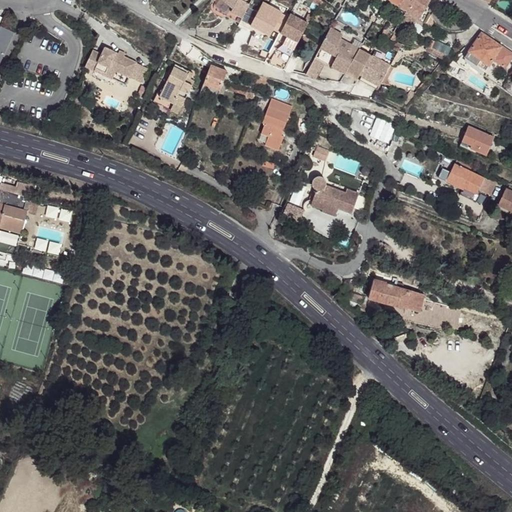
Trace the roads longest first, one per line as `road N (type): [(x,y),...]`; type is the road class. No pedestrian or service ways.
road 1 (secondary): [(0,149),(158,203),(249,259),(511,486)]
road 2 (secondary): [(511,469),(254,245)]
road 3 (residential): [(254,245),(285,247),(334,270),(360,259),(388,168),(323,103)]
road 4 (secondary): [(254,245),(165,192),(0,137)]
road 5 (residential): [(122,0),(323,103)]
